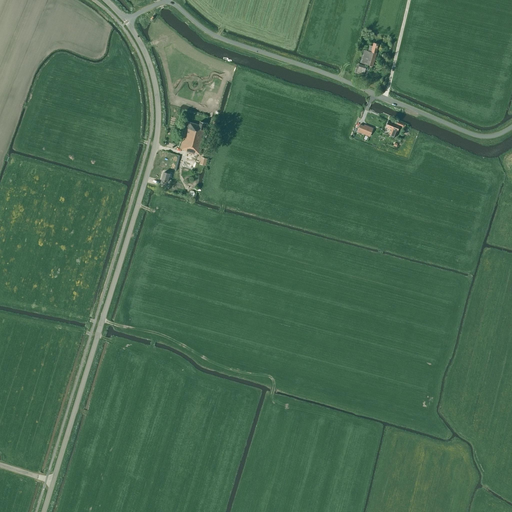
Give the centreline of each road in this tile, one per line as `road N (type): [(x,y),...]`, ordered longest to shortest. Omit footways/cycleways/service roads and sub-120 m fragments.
road 1 (tertiary): [(53,482),(157,140),(154,77),(126,22)]
road 2 (unclassified): [(511,126),(496,136),(471,134),(211,34),(168,1),(126,22)]
